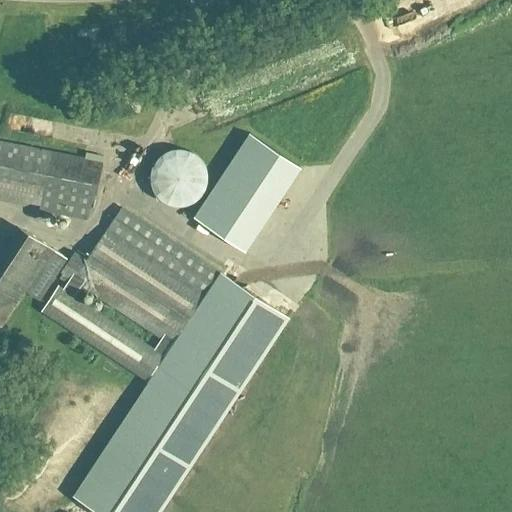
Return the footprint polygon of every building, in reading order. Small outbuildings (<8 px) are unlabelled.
[(125,117),(142,117),(142,104),(124,105),(125,117)] [(78,122),(95,119),(93,107),(76,110),(78,122)] [(95,156),(0,143),(0,182),(44,188),(45,178),(91,184),(95,156)] [(152,173),(152,178),(152,183),(154,188),(156,192),(159,196),(162,200),(166,203),(171,205),(176,206),(181,206),(186,206),(191,205),(195,203),(199,200),(203,196),(206,192),(208,188),(209,183),(210,178),(209,173),(208,168),(206,163),(203,159),(199,156),(195,153),(191,151),(186,149),(181,149),(176,149),(171,151),(166,153),(162,156),(159,159),(156,163),(154,168),(152,173)] [(109,228),(207,293),(220,272),(123,207),(109,228)] [(66,258),(55,249),(17,224),(0,250),(0,333),(28,292),(41,301),(58,274),(66,258)] [(161,339),(170,345),(172,346),(207,293),(109,228),(88,259),(75,252),(62,273),(70,279),(81,286),(161,339)] [(220,272),(207,293),(172,346),(170,345),(151,375),(155,377),(76,496),(99,511),(157,511),(287,317),(220,272)] [(70,279),(64,288),(60,285),(43,310),(148,380),(151,375),(170,345),(161,339),(155,348),(75,295),(81,286),(70,279)]
